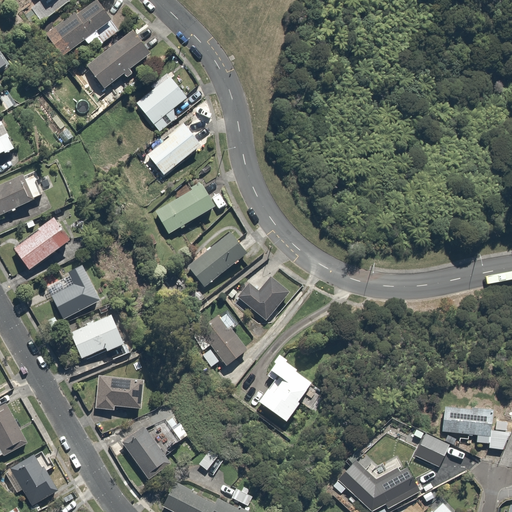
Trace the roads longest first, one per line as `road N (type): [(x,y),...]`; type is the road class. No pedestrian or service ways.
road 1 (residential): [(158,0),(217,63),(255,192),(303,252),(354,279),(388,286),(511,267)]
road 2 (residential): [(0,310),(120,511)]
